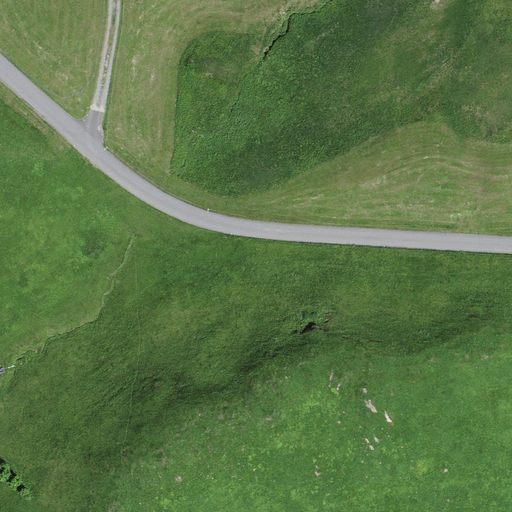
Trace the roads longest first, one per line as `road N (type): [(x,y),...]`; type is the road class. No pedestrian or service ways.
road 1 (unclassified): [(511,241),(188,220),(0,83)]
road 2 (track): [(110,0),(89,150)]
